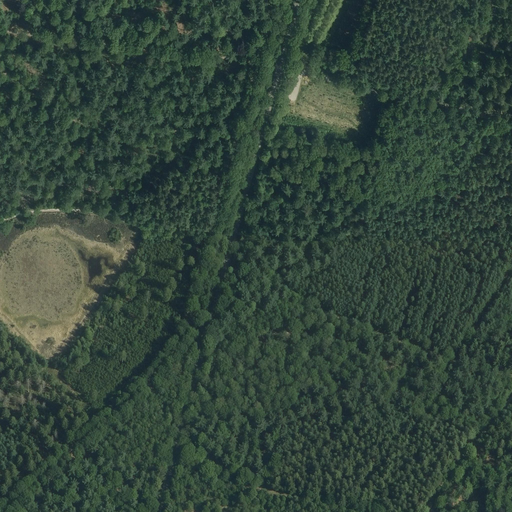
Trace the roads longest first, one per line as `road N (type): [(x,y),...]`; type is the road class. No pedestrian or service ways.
road 1 (tertiary): [(158,511),(280,66)]
road 2 (track): [(0,507),(167,352),(208,254)]
road 3 (track): [(261,63),(0,31)]
road 4 (track): [(511,376),(280,289)]
road 5 (unclassified): [(511,117),(280,66)]
road 6 (track): [(0,220),(38,211),(104,213),(208,254)]
road 7 (track): [(208,254),(261,63)]
road 8 (track): [(171,464),(345,511)]
road 9 (track): [(431,511),(511,395)]
